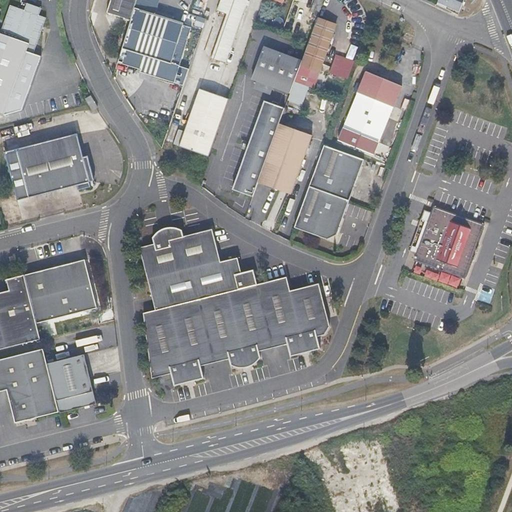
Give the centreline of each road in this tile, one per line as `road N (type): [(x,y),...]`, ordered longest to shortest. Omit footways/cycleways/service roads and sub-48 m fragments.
road 1 (secondary): [(511,342),(422,388),(152,461)]
road 2 (secondary): [(157,478),(390,410),(511,362)]
road 3 (residential): [(361,282),(317,371),(142,416)]
road 4 (residential): [(450,26),(361,282)]
road 5 (residential): [(361,282),(276,250),(146,182)]
road 6 (residential): [(146,182),(130,127),(88,58),(78,0)]
road 7 (residential): [(142,416),(112,225)]
road 8 (secondary): [(152,461),(0,498)]
road 9 (residential): [(0,454),(142,416)]
road 10 (secondary): [(21,511),(157,478)]
